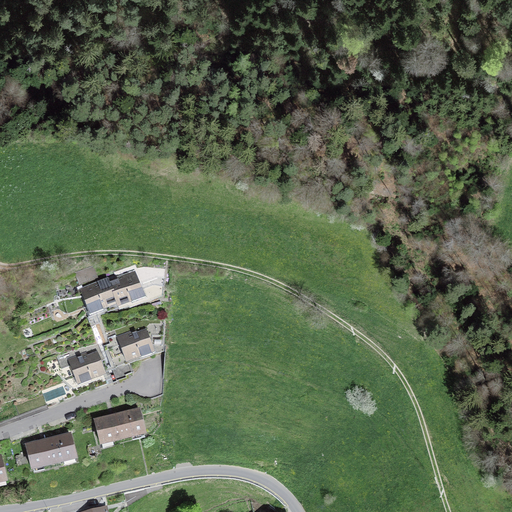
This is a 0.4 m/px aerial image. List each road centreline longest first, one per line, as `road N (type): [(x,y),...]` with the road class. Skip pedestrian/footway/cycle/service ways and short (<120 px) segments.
road 1 (track): [(8,266),(141,254),(218,264),(288,289),(364,337),(401,377),(448,511)]
road 2 (track): [(0,131),(130,100),(186,53),(283,19),(349,28),(511,98)]
road 3 (residential): [(0,511),(230,471),(272,485),(298,511)]
road 4 (track): [(134,0),(125,28),(56,71),(0,124)]
road 5 (residential): [(0,434),(157,374)]
